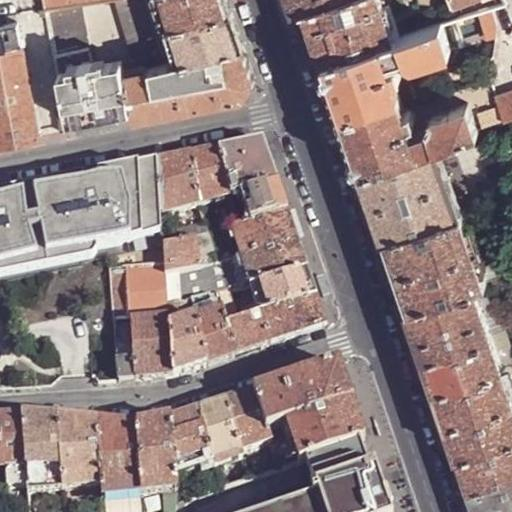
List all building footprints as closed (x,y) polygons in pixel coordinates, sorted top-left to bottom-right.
[(45,0),(47,10),(83,3),(99,0),(45,0)] [(118,0),(136,62),(141,60),(165,54),(164,53),(160,40),(146,0),(118,0)] [(158,0),(168,26),(232,10),(228,0),(158,0)] [(289,0),(291,2),(295,13),(306,10),(306,9),(332,0),(289,0)] [(317,40),(323,60),(383,42),(395,37),(382,1),(382,0),(332,0),(306,9),(306,10),(317,40)] [(398,36),(430,27),(421,0),(385,0),(382,1),(395,37),(398,36)] [(83,3),(47,10),(56,54),(90,47),(83,3)] [(493,7),(468,15),(473,32),(498,24),(493,7)] [(232,10),(168,26),(179,60),(244,44),(236,21),(232,10)] [(17,23),(0,25),(0,144),(41,137),(17,23)] [(430,27),(398,36),(404,53),(405,57),(414,61),(451,50),(442,23),(430,27)] [(404,53),(398,36),(395,37),(383,42),(388,59),(404,53)] [(166,39),(160,40),(164,53),(166,53),(167,54),(170,52),(166,39)] [(342,114),(401,94),(396,79),(391,66),(388,59),(383,42),(323,60),(334,92),(342,114)] [(139,70),(126,73),(134,108),(136,117),(246,96),(257,80),(248,56),(244,44),(179,60),(169,63),(169,62),(144,68),(144,69),(139,70)] [(90,47),(56,54),(59,72),(94,64),(90,47)] [(94,64),(59,72),(66,103),(69,121),(134,108),(126,73),(123,59),(94,64)] [(395,64),(391,66),(396,79),(400,77),(401,76),(397,65),(395,64)] [(511,117),(511,91),(500,95),(497,96),(506,119),(511,117)] [(360,168),(419,148),(413,131),(410,121),(406,109),(401,94),(342,114),(353,146),(360,168)] [(432,144),(478,128),(469,101),(432,113),(428,121),(429,126),(413,131),(419,148),(432,144)] [(66,103),(56,105),(62,133),(72,131),(69,121),(66,103)] [(411,107),(406,109),(410,121),(415,119),(415,118),(412,108),(411,107)] [(262,142),(219,151),(231,198),(240,196),(278,186),(270,164),(264,147),(262,142)] [(456,213),(432,144),(419,148),(360,168),(374,208),(384,237),(456,213)] [(219,151),(190,157),(199,206),(215,203),(221,201),(231,198),(219,151)] [(190,157),(159,163),(162,213),(199,206),(190,157)] [(0,278),(92,260),(118,255),(163,233),(159,163),(11,193),(10,192),(0,193),(0,278)] [(278,186),(240,196),(248,219),(249,225),(287,213),(279,190),(278,186)] [(466,223),(487,216),(483,204),(461,211),(466,223)] [(163,233),(164,243),(194,239),(196,239),(193,228),(204,225),(199,206),(162,213),(163,233)] [(232,206),(222,210),(228,230),(232,230),(240,227),(232,206)] [(396,271),(473,245),(466,223),(461,211),(456,213),(384,237),(392,259),(396,271)] [(240,227),(232,230),(235,237),(238,253),(240,260),(297,242),(290,221),(287,213),(249,225),(244,226),(240,227)] [(204,225),(193,228),(196,239),(207,237),(204,225)] [(228,230),(217,234),(220,241),(235,237),(232,230),(228,230)] [(194,239),(200,269),(230,263),(228,257),(238,253),(235,237),(220,241),(217,234),(207,237),(196,239),(194,239)] [(194,239),(164,243),(165,267),(166,276),(178,273),(200,269),(194,239)] [(297,242),(240,260),(242,265),(249,289),(306,270),(300,250),(297,242)] [(474,283),(485,279),(480,265),(473,245),(396,271),(404,293),(408,305),(474,283)] [(238,253),(228,257),(230,263),(235,261),(240,260),(238,253)] [(480,265),(485,279),(506,272),(501,258),(480,265)] [(138,270),(110,272),(116,352),(119,383),(135,382),(129,322),(169,319),(168,306),(166,276),(165,267),(138,270)] [(306,270),(249,289),(258,319),(259,318),(316,299),(309,279),(306,270)] [(178,273),(166,276),(168,306),(181,304),(178,273)] [(425,355),(491,332),(474,283),(408,305),(418,336),(425,355)] [(226,294),(217,296),(220,305),(220,307),(228,305),(226,294)] [(210,298),(192,302),(197,319),(213,313),(210,298)] [(316,299),(259,318),(269,347),(326,328),(319,308),(316,299)] [(181,304),(168,306),(169,319),(170,328),(185,323),(182,304),(181,304)] [(228,305),(220,307),(221,311),(224,317),(231,315),(228,305)] [(213,313),(197,319),(207,367),(235,358),(227,329),(224,317),(221,311),(216,312),(213,313)] [(231,315),(224,317),(227,329),(234,326),(231,315)] [(234,326),(227,329),(235,358),(269,347),(259,318),(258,319),(234,326)] [(169,319),(129,322),(135,382),(173,379),(170,328),(169,319)] [(185,323),(170,328),(173,379),(207,367),(197,319),(185,323)] [(502,365),(491,332),(425,355),(432,376),(436,387),(502,365)] [(340,364),(255,392),(268,430),(288,423),(353,401),(342,368),(341,365),(340,364)] [(447,419),(511,397),(511,394),(502,365),(436,387),(444,409),(447,419)] [(255,392),(226,401),(243,453),(272,443),(268,430),(255,392)] [(458,452),(511,433),(511,397),(447,419),(455,442),(458,452)] [(226,401),(199,411),(215,462),(243,453),(226,401)] [(356,409),(353,401),(288,423),(297,453),(301,461),(307,460),(361,441),(366,439),(356,409)] [(199,411),(173,419),(177,476),(215,463),(199,411)] [(24,413),(0,414),(0,468),(7,469),(9,487),(28,486),(27,467),(24,413)] [(60,416),(24,413),(27,467),(28,486),(29,492),(64,489),(60,416)] [(98,420),(60,416),(64,489),(91,488),(91,503),(104,502),(103,499),(98,420)] [(172,419),(138,425),(142,495),(163,493),(177,492),(177,476),(172,419)] [(138,425),(98,420),(103,499),(142,495),(138,425)] [(268,430),(272,443),(277,459),(297,453),(288,423),(268,430)] [(469,485),(511,470),(511,433),(458,452),(465,473),(469,485)] [(389,511),(375,469),(370,470),(361,441),(307,460),(312,479),(265,494),(269,505),(249,511),(389,511)] [(497,511),(511,507),(511,470),(469,485),(477,507),(478,511),(497,511)] [(177,492),(163,493),(164,511),(178,511),(179,511),(178,502),(177,492)]
